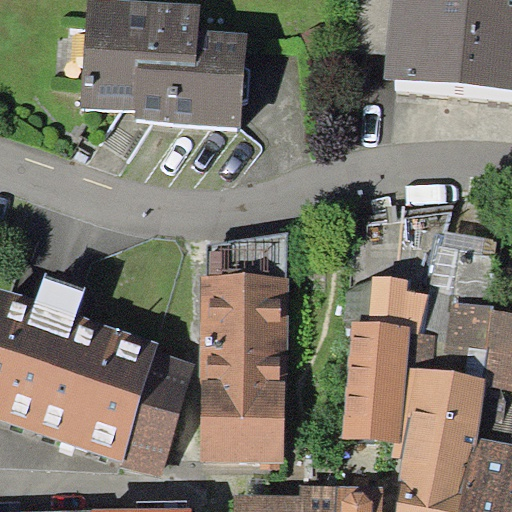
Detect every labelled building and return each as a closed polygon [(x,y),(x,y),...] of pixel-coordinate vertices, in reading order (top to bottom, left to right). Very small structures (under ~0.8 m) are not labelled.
[(511,0),(384,0),(375,93),(511,106),(511,0)] [(194,16),(81,10),(75,116),(126,119),(125,131),(229,137),(234,49),(192,46),(194,16)] [(285,245),(201,253),(196,468),(289,471),(285,245)] [(190,363),(0,302),(0,427),(154,477),(190,363)] [(440,379),(406,372),(391,511),(511,511),(511,446),(507,446),(511,413),(511,316),(452,306),(440,379)] [(372,511),(373,500),(229,497),(228,511),(372,511)]
